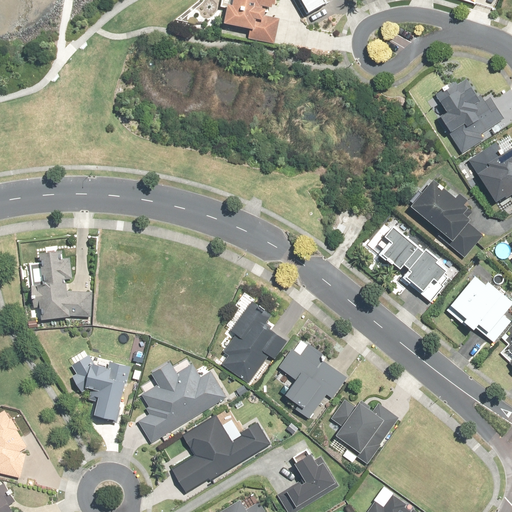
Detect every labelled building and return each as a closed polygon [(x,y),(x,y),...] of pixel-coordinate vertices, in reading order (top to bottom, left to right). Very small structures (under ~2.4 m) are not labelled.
[(221,0),(220,6),(227,8),(224,23),(250,28),(248,38),(275,44),(280,18),(264,15),(265,12),(268,12),(269,7),(272,7),(272,4),(274,4),(275,0),(221,0)] [(295,0),(304,16),(327,4),(324,0),(295,0)] [(390,35),(384,45),(396,53),(402,42),(390,35)] [(482,102),(467,80),(459,85),(456,81),(448,87),(447,85),(439,90),(441,93),(434,97),(445,112),(435,119),(447,136),(449,135),(462,154),(485,139),(481,133),(503,118),(488,98),(482,102)] [(511,147),(502,153),(496,143),(466,160),(474,174),(467,178),(473,188),(479,185),(492,206),(510,196),(511,199),(511,147)] [(430,180),(406,207),(440,236),(435,241),(447,251),(450,248),(464,260),(483,237),(467,223),(469,221),(466,218),(470,214),(462,207),(467,201),(452,188),(447,195),(430,180)] [(421,253),(391,228),(381,239),(388,245),(380,255),(397,270),(399,267),(409,275),(405,280),(430,300),(440,288),(438,287),(449,274),(433,261),(435,259),(424,250),(421,253)] [(91,291),(67,289),(65,279),(72,277),(68,256),(61,258),(59,247),(36,251),(38,263),(31,264),(35,284),(33,284),(38,319),(67,315),(89,317),(91,291)] [(484,284),(473,275),(447,306),(461,318),(458,322),(469,330),(473,325),(493,342),(510,322),(503,316),(511,305),(511,304),(485,282),(484,284)] [(271,315),(251,301),(230,330),(234,333),(222,350),(224,352),(218,362),(248,383),(267,356),(272,359),(285,341),(264,326),(271,315)] [(294,349),(290,347),(277,367),(294,378),(282,394),(298,405),(295,410),(307,418),(324,394),(331,399),(345,377),(322,362),(326,357),(300,340),(294,349)] [(85,351),(72,359),(73,368),(76,375),(72,375),(71,379),(75,386),(97,391),(92,415),(113,419),(121,380),(127,382),(131,365),(109,361),(108,369),(91,365),(92,361),(85,351)] [(149,442),(150,441),(224,397),(209,371),(199,376),(192,364),(178,372),(171,360),(150,372),(155,380),(136,390),(149,411),(136,418),(149,442)] [(367,465),(396,417),(375,405),(371,412),(354,401),(350,407),(341,402),(330,420),(338,425),(331,437),(348,448),(342,457),(352,463),(355,458),(367,465)] [(0,472),(19,476),(26,444),(3,408),(0,410),(0,472)] [(170,466),(184,492),(269,444),(255,421),(229,436),(216,413),(181,433),(192,453),(170,466)] [(296,511),(338,486),(319,455),(312,459),(306,449),(291,457),(294,461),(291,463),(300,479),(276,494),(287,511),(296,511)] [(0,511),(22,511),(21,510),(18,511),(11,511),(8,507),(16,503),(3,482),(0,483),(0,511)] [(419,511),(391,493),(381,506),(374,501),(367,511),(419,511)] [(263,511),(256,501),(243,509),(237,499),(217,511),(263,511)]
